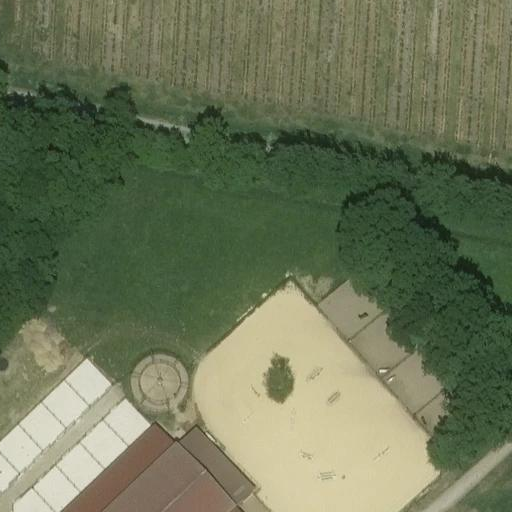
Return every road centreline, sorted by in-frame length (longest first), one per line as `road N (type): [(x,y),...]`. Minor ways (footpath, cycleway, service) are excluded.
road 1 (unclassified): [(0,96),(511,203)]
road 2 (unknown): [(0,247),(14,99)]
